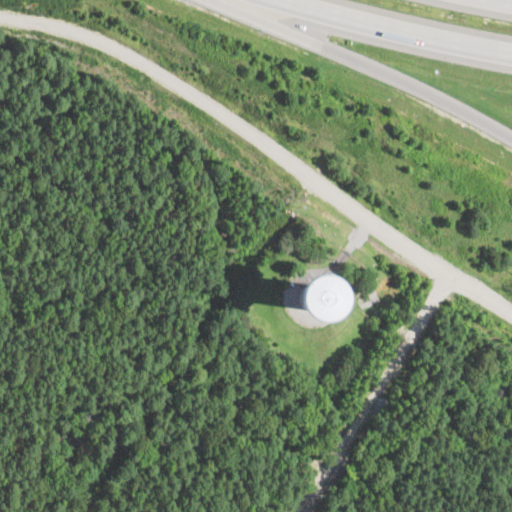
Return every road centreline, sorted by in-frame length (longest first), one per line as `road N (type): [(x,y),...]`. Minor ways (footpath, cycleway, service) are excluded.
road 1 (residential): [(0,14),(64,26),(177,83),(511,315)]
road 2 (motorway): [(220,0),(414,83),(511,135)]
road 3 (motorway): [(289,0),(511,54)]
